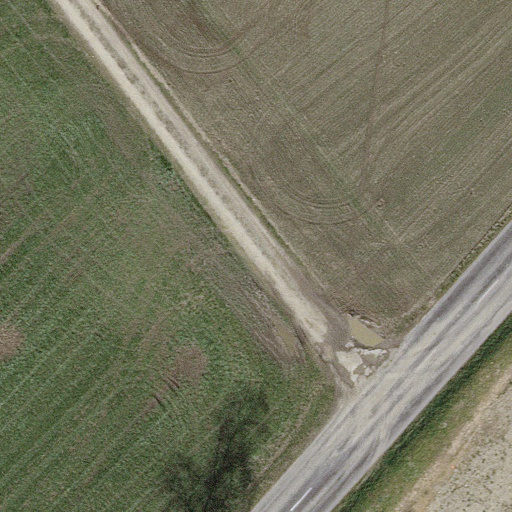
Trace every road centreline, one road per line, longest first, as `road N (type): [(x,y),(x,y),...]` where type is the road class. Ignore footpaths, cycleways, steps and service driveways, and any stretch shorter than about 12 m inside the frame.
road 1 (track): [(385,411),(71,0)]
road 2 (tertiary): [(511,270),(295,511)]
